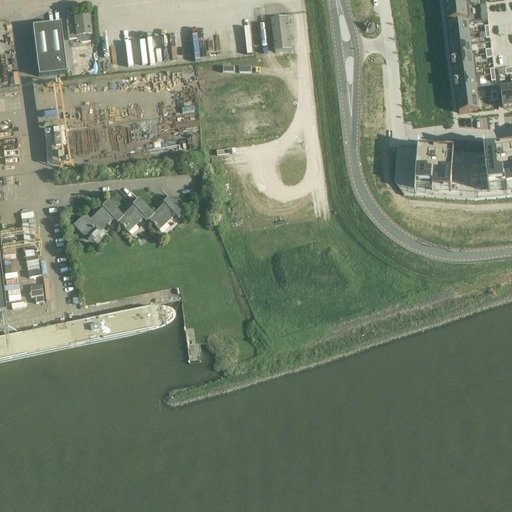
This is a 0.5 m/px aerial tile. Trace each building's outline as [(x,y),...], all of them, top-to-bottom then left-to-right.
[(469,0),(444,0),(446,11),(468,8),(471,8),(469,0)] [(468,8),(446,11),(447,22),(452,22),(452,24),(459,23),(459,21),(470,19),(468,8)] [(70,22),(66,23),(69,42),(78,41),(79,43),(81,44),(82,45),(84,45),(90,44),(89,36),(90,36),(88,18),(75,19),(75,18),(70,19),(70,22)] [(287,19),(271,21),(275,53),(291,51),(287,19)] [(66,74),(60,24),(32,28),(37,67),(38,77),(66,74)] [(468,24),(448,26),(449,37),(469,35),(468,24)] [(469,35),(449,37),(451,48),(471,46),(469,35)] [(471,46),(451,48),(452,59),(472,56),(471,46)] [(472,56),(452,59),(453,70),(476,67),(474,56),(472,56)] [(476,67),(453,70),(455,80),(477,78),(476,67)] [(477,78),(455,80),(456,92),(479,89),(481,89),(479,77),(477,78)] [(511,85),(500,86),(503,109),(511,107),(511,88),(511,87),(511,85)] [(479,89),(456,92),(457,103),(478,100),(480,100),(479,89)] [(478,100),(457,103),(459,114),(473,112),(479,112),(478,100)] [(397,150),(394,183),(404,197),(476,202),(511,198),(511,152),(510,153),(511,173),(511,172),(511,181),(498,183),(495,154),(479,156),(444,153),(441,179),(427,178),(430,152),(429,152),(406,150),(397,150)] [(430,152),(427,178),(441,179),(444,153),(443,153),(443,150),(430,151),(430,152)] [(496,154),(495,154),(498,183),(511,181),(511,172),(511,173),(510,153),(509,153),(509,150),(496,153),(496,154)] [(154,215),(149,221),(159,232),(175,216),(179,220),(185,214),(169,197),(163,204),(165,206),(163,208),(162,207),(154,215)] [(132,209),(123,217),(118,223),(128,233),(144,218),(148,222),(149,221),(154,215),(139,200),(132,206),(135,208),(133,210),(132,209)] [(117,224),(118,223),(123,217),(108,202),(101,208),(103,210),(101,212),(100,211),(90,221),(87,218),(82,219),(73,227),(83,237),(87,236),(88,241),(93,240),(98,236),(97,235),(113,220),(117,224)]
